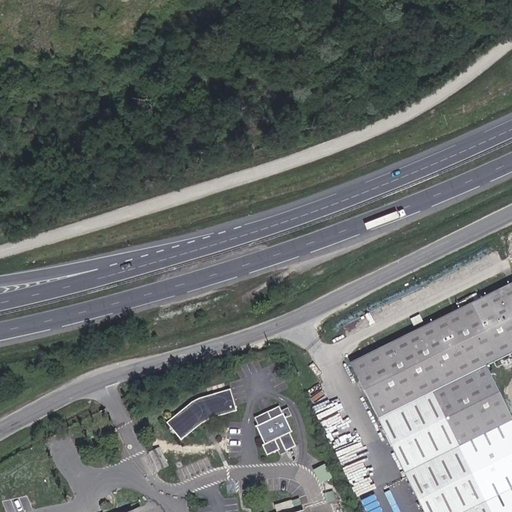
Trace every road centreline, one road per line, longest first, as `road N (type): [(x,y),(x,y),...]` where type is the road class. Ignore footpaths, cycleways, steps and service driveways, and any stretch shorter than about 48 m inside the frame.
road 1 (unclassified): [(0,431),(82,390),(293,318),(511,215)]
road 2 (trunk): [(0,331),(251,265),(511,160)]
road 3 (trunk): [(268,223),(0,298)]
road 4 (trunk): [(268,223),(0,278)]
road 5 (trunk): [(511,127),(355,196),(268,223)]
road 6 (unknown): [(321,360),(511,267)]
road 7 (unknown): [(302,477),(312,451),(309,424),(303,401),(286,390),(248,404),(251,468)]
road 8 (unknown): [(321,360),(405,511)]
road 9 (unknown): [(57,402),(95,478),(87,498),(60,511)]
